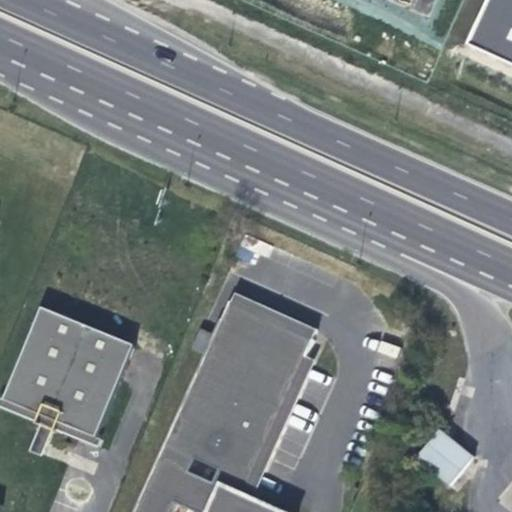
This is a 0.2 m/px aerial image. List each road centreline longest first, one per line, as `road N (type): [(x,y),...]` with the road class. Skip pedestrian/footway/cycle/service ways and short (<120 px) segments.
road 1 (primary): [(0,44),(511,272)]
road 2 (primary): [(511,218),(19,0)]
